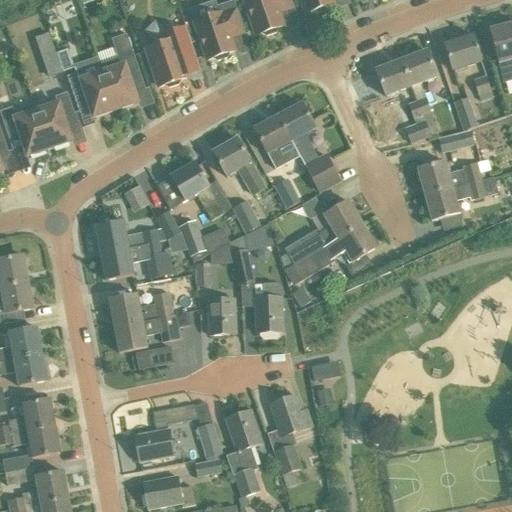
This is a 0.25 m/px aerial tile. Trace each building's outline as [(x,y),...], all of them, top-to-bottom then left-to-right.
[(266,37),(276,34),(279,28),(283,27),(279,15),(289,11),(286,2),(292,1),(291,0),(244,0),(257,36),(261,35),(266,37)] [(316,15),(326,12),(329,6),(333,5),(331,0),(301,0),(306,14),(311,12),(316,15)] [(218,62),(228,59),(230,53),(234,52),(230,40),(240,36),(237,27),(243,26),(234,1),(217,7),(220,14),(195,22),(208,61),(212,59),(218,62)] [(511,25),(491,31),(499,64),(500,64),(504,81),(511,79),(511,25)] [(169,89),(179,86),(182,80),(186,79),(182,67),(192,63),(189,54),(194,53),(186,28),(169,33),(171,41),(146,49),(159,88),(164,86),(169,89)] [(42,58),(56,54),(50,34),(35,39),(42,58)] [(100,66),(115,111),(138,103),(134,93),(145,90),(133,55),(126,35),(112,40),(118,60),(100,66)] [(453,72),(481,62),(472,36),(444,46),(453,72)] [(63,73),(74,69),(68,50),(56,54),(63,73)] [(438,133),(421,84),(436,78),(426,51),(401,61),(411,88),(416,102),(429,137),(438,133)] [(386,98),(411,88),(401,61),(376,71),(386,98)] [(93,119),(115,111),(100,66),(102,73),(81,80),(79,73),(67,77),(79,112),(90,109),(93,119)] [(480,101),(493,96),(486,77),(473,81),(480,101)] [(33,105),(49,150),(72,142),(68,132),(79,128),(67,93),(55,97),(57,104),(37,112),(34,104),(33,105)] [(463,133),(478,128),(468,99),(453,104),(463,133)] [(411,146),(429,137),(416,102),(407,105),(415,125),(404,129),(411,146)] [(318,162),(304,135),(315,129),(302,104),(278,117),(300,159),(306,169),(318,193),(339,182),(326,157),(318,162)] [(27,157),(49,150),(33,105),(13,112),(12,108),(0,111),(0,113),(13,151),(23,147),(27,157)] [(278,117),(253,130),(267,155),(268,155),(277,171),(300,159),(278,117)] [(0,172),(2,171),(0,164),(0,161),(10,158),(0,129),(0,172)] [(442,155),(474,147),(470,131),(438,139),(442,155)] [(250,164),(236,139),(212,153),(226,178),(237,172),(252,198),(267,189),(252,163),(250,164)] [(482,181),(481,174),(491,171),(488,161),(461,168),(462,171),(448,175),(445,163),(417,170),(425,197),(482,181)] [(209,188),(194,163),(171,177),(185,202),(196,196),(211,222),(225,213),(210,188),(209,188)] [(39,168),(13,176),(18,193),(44,186),(39,168)] [(482,181),(425,197),(432,223),(440,221),(443,233),(462,227),(459,215),(456,203),(469,199),(470,203),(498,194),(493,178),(482,181)] [(286,210),(300,203),(288,180),(274,187),(286,210)] [(245,235),(260,227),(247,201),(232,210),(245,235)] [(311,257),(362,225),(348,202),(324,217),(330,228),(319,235),(317,232),(301,241),(285,250),(294,266),(311,257)] [(167,242),(181,235),(169,213),(155,220),(161,230),(126,236),(123,223),(96,229),(101,255),(160,244),(159,243),(167,242)] [(190,258),(206,252),(207,251),(195,222),(179,228),(181,233),(186,247),(190,258)] [(345,253),(352,263),(345,267),(352,278),(372,266),(365,255),(376,249),(362,225),(311,257),(294,266),(284,272),(293,287),(303,282),(335,262),(333,260),(345,253)] [(230,254),(232,265),(238,288),(240,287),(254,283),(255,283),(247,251),(244,237),(229,245),(231,254),(230,254)] [(160,244),(101,255),(106,281),(133,276),(131,264),(146,262),(149,280),(175,275),(171,253),(162,255),(160,244)] [(0,288),(28,283),(23,257),(0,261),(0,288)] [(196,288),(210,287),(209,264),(195,265),(196,288)] [(0,325),(2,325),(0,316),(33,310),(28,283),(0,288),(0,325)] [(254,286),(254,283),(240,287),(242,308),(254,307),(254,308),(255,335),(259,334),(259,337),(263,341),(277,341),(280,336),(279,334),(283,333),(282,299),(282,289),(277,284),(263,285),(263,286),(254,286)] [(302,288),(292,295),(301,308),(311,302),(302,288)] [(174,317),(174,316),(169,294),(153,297),(152,297),(154,305),(139,308),(137,296),(110,301),(114,327),(174,317)] [(208,336),(236,335),(235,300),(207,302),(208,336)] [(174,317),(114,327),(119,354),(147,349),(145,337),(159,334),(161,343),(181,340),(179,329),(190,326),(188,313),(174,316),(174,317)] [(0,362),(41,355),(37,329),(9,334),(12,347),(0,349),(0,362)] [(481,339),(482,363),(502,362),(501,338),(481,339)] [(135,355),(138,371),(173,365),(170,348),(135,355)] [(41,355),(0,362),(0,376),(16,373),(19,387),(46,382),(41,355)] [(335,364),(308,370),(311,384),(338,379),(335,364)] [(320,408),(333,405),(330,389),(316,392),(320,408)] [(296,397),(269,406),(278,431),(280,438),(292,434),(307,429),(307,430),(309,429),(313,428),(307,410),(301,412),(296,397)] [(0,437),(55,427),(50,401),(22,406),(25,418),(8,421),(9,427),(0,428),(0,437)] [(258,469),(251,449),(263,445),(251,411),(225,421),(236,453),(225,457),(232,476),(233,476),(241,499),(261,493),(253,471),(258,469)] [(219,459),(218,456),(222,454),(213,423),(196,428),(205,460),(206,460),(207,461),(219,459)] [(156,433),(134,437),(139,464),(174,458),(169,430),(168,425),(155,427),(156,433)] [(32,458),(32,459),(60,454),(55,427),(0,437),(0,446),(12,445),(13,448),(29,444),(32,458)] [(302,470),(294,446),(284,450),(273,454),(281,477),(282,477),(286,490),(297,486),(292,473),(302,470)] [(32,459),(32,458),(28,459),(28,456),(26,456),(2,461),(5,473),(34,468),(32,459)] [(219,459),(207,461),(207,463),(194,465),(197,478),(222,474),(219,459)] [(9,510),(68,499),(63,472),(36,477),(34,468),(5,473),(7,486),(36,482),(38,492),(22,495),(22,498),(7,501),(9,510)] [(179,489),(177,477),(143,484),(148,511),(181,505),(181,508),(195,506),(192,487),(179,489)] [(70,511),(68,499),(9,510),(9,511),(70,511)] [(262,501),(255,510),(257,511),(271,511),(273,510),(262,501)]
